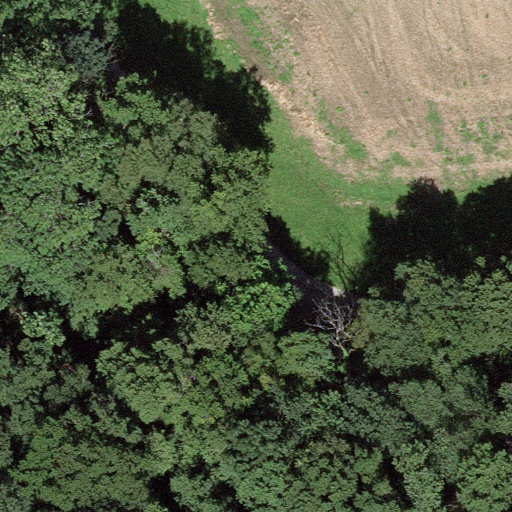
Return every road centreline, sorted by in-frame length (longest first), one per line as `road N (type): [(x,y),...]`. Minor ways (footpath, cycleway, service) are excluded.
road 1 (track): [(0,400),(35,379),(511,298)]
road 2 (track): [(296,330),(135,103),(54,33),(0,16)]
